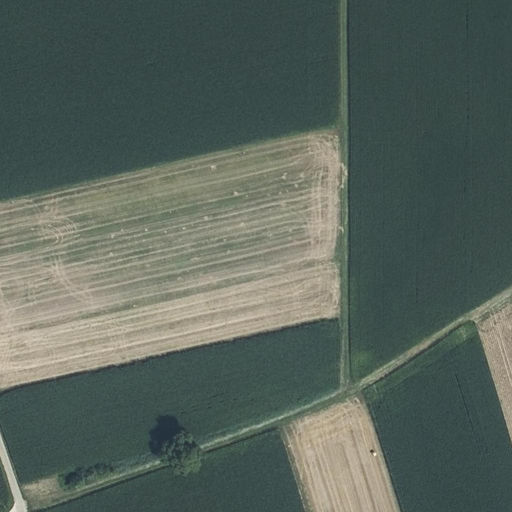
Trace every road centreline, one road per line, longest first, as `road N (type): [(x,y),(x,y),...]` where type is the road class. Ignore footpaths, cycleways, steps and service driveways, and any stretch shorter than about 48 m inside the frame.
road 1 (track): [(511,289),(347,393),(25,511)]
road 2 (track): [(347,393),(346,0)]
